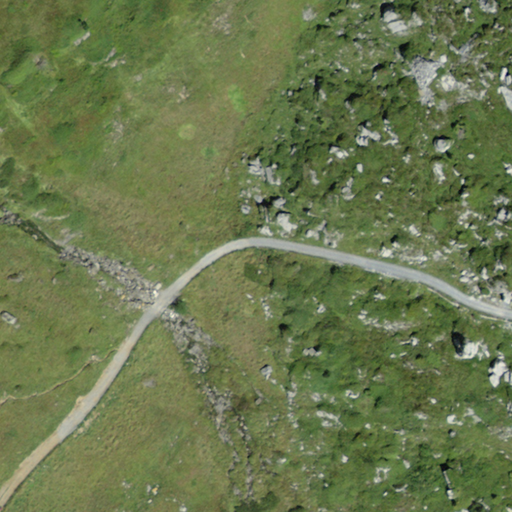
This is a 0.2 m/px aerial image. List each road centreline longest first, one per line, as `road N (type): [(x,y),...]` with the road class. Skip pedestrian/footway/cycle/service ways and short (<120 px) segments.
road 1 (track): [(511,319),(432,284),(253,245),(212,258),(131,341)]
road 2 (track): [(131,341),(86,412),(0,506)]
